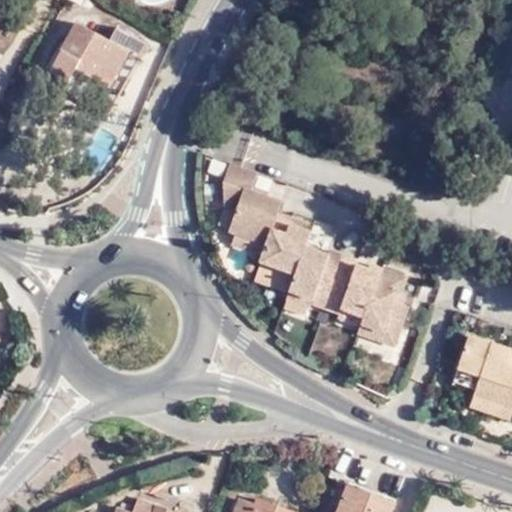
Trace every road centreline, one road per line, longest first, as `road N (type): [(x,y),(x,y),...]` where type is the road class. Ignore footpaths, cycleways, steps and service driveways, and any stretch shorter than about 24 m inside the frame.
road 1 (secondary): [(314,407),(511,478)]
road 2 (tertiary): [(161,158),(236,0)]
road 3 (secondary): [(314,407),(202,306)]
road 4 (secondary): [(0,486),(118,393)]
road 5 (secondary): [(174,382),(226,385),(314,407)]
road 6 (secondary): [(68,348),(0,463)]
road 7 (tertiary): [(186,278),(161,158)]
